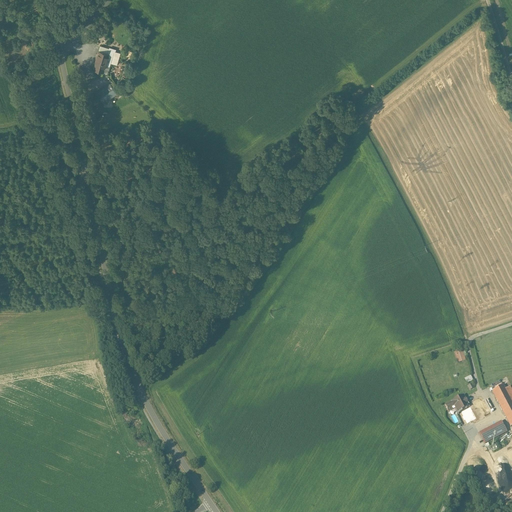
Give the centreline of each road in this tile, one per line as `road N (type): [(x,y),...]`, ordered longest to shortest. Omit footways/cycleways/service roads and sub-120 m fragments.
road 1 (tertiary): [(210,503),(143,398),(125,353),(59,51)]
road 2 (track): [(469,341),(422,231),(353,105)]
road 3 (track): [(360,118),(295,221),(281,220)]
